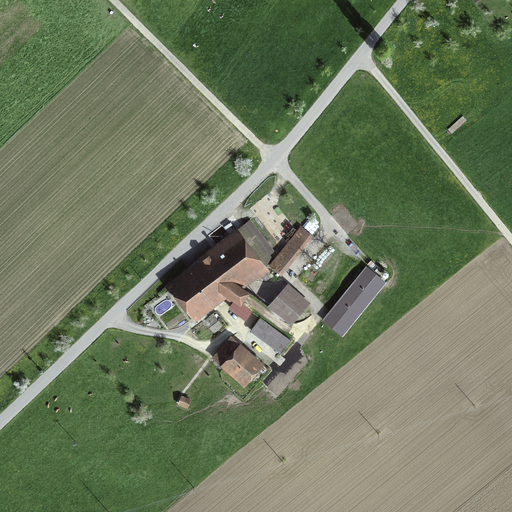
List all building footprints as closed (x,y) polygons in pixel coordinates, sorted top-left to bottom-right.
[(251,312),(260,318),(270,308),(235,282),(252,269),(258,279),(267,272),(264,268),(271,259),(268,255),(273,251),(250,220),(199,259),(204,266),(177,286),(196,311),(223,291),(236,301),(231,308),(245,318),(251,312)] [(270,266),(281,274),(312,236),(302,227),(270,266)] [(384,282),(366,268),(325,320),(342,334),(384,282)] [(306,303),(288,287),(271,306),(291,320),(306,303)] [(281,352),(291,340),(260,318),(252,329),(281,352)] [(224,349),(215,360),(224,367),(227,364),(244,379),(257,365),(239,349),(242,346),(231,337),(222,347),(224,349)]
